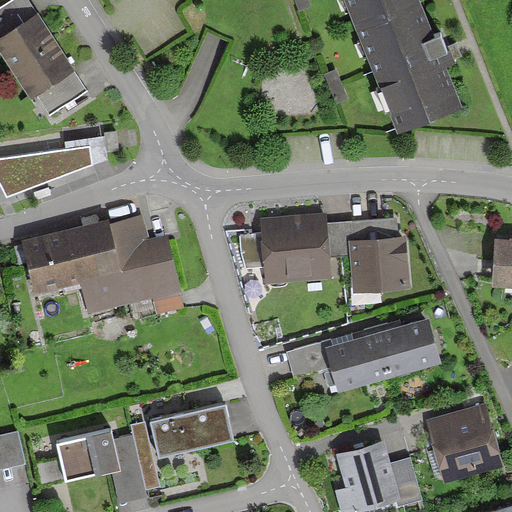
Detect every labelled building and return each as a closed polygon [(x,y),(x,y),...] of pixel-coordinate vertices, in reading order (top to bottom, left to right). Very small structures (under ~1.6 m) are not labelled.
[(0,31),(37,7),(31,0),(6,0),(0,4),(0,31)] [(299,0),(303,9),(315,6),(313,0),(299,0)] [(349,0),(357,18),(402,0),(349,0)] [(424,0),(402,0),(357,18),(380,78),(377,79),(386,101),(390,100),(398,121),(463,95),(447,56),(455,53),(453,47),(451,41),(449,41),(441,20),(434,23),(424,0)] [(0,44),(13,64),(56,35),(38,7),(37,7),(0,31),(0,44)] [(56,35),(13,64),(31,92),(36,89),(73,65),(75,63),(56,35)] [(87,85),(73,65),(36,89),(50,110),(87,85)] [(105,129),(105,131),(107,149),(118,148),(117,128),(105,129)] [(66,136),(67,145),(91,141),(92,160),(107,156),(107,149),(105,131),(66,136)] [(67,145),(0,154),(0,176),(8,192),(92,160),(91,141),(67,145)] [(297,211),(261,214),(267,281),(333,276),(331,254),(328,219),(327,209),(297,211)] [(144,211),(25,239),(36,287),(81,277),(89,311),(182,289),(168,230),(149,234),(147,224),(144,211)] [(397,214),(352,217),(353,235),(379,233),(398,231),(397,214)] [(352,217),(328,219),(331,254),(351,252),(349,235),(353,235),(352,217)] [(510,232),(495,232),(492,280),(511,281),(511,230),(510,232)] [(353,235),(349,235),(351,252),(353,287),(412,283),(408,231),(398,231),(379,233),(353,235)] [(378,325),(391,370),(442,356),(429,311),(400,319),(378,325)] [(339,385),(391,370),(378,325),(355,332),(331,338),(326,340),(333,364),(339,385)] [(326,340),(331,338),(331,335),(287,349),(295,374),(333,364),(326,340)] [(228,396),(151,413),(160,451),(236,433),(232,415),(228,396)] [(487,400),(427,417),(445,479),(505,462),(487,400)] [(146,418),(131,422),(133,430),(146,487),(160,483),(146,418)] [(112,421),(58,434),(67,473),(112,463),(114,462),(121,460),(115,434),(112,421)] [(19,428),(0,432),(0,460),(1,463),(1,466),(27,461),(19,428)] [(133,430),(115,434),(121,460),(114,462),(112,463),(120,499),(148,493),(146,487),(133,430)] [(384,434),(336,448),(346,482),(335,486),(343,511),(396,496),(402,494),(391,459),(390,454),(384,434)] [(411,454),(391,459),(402,494),(396,496),(398,503),(423,495),(411,454)] [(511,511),(511,498),(484,507),(467,511),(511,511)]
